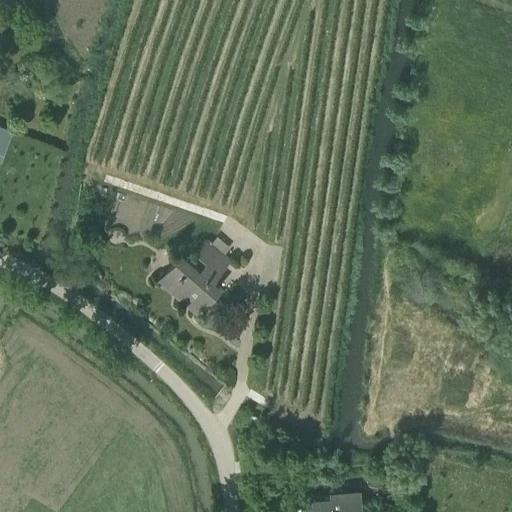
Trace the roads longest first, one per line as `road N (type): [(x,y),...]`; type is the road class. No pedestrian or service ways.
road 1 (unclassified): [(158,367),(70,290),(0,259)]
road 2 (residential): [(231,511),(214,435),(158,367)]
